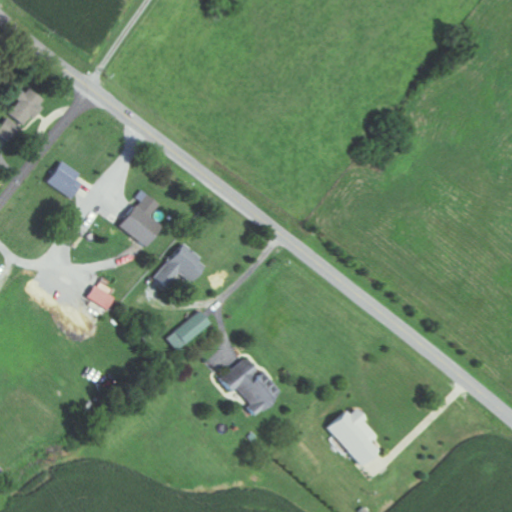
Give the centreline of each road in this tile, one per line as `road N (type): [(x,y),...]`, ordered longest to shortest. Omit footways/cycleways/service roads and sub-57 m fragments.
road 1 (secondary): [(511,419),(94,92)]
road 2 (residential): [(0,207),(94,92)]
road 3 (secondary): [(94,92),(0,17)]
